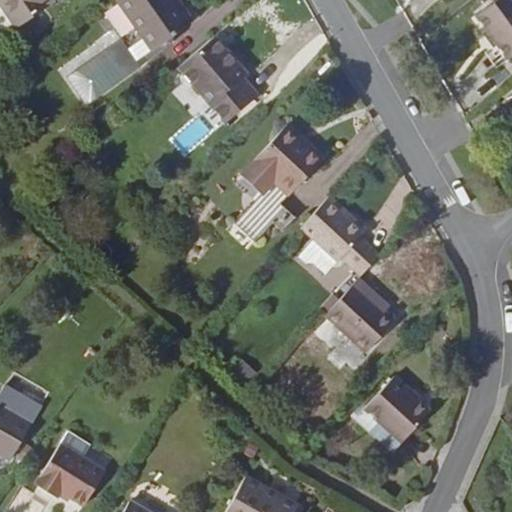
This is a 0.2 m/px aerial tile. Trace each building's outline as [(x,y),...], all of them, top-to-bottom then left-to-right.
[(0,0),(0,1),(16,25),(54,0),(0,0)] [(115,0),(135,28),(134,35),(141,36),(165,40),(169,38),(177,39),(182,24),(189,24),(198,17),(185,0),(115,0)] [(487,22),(494,34),(505,52),(511,47),(511,0),(485,0),(477,5),(487,22)] [(488,38),(494,34),(487,22),(481,25),(488,38)] [(216,35),(174,70),(223,126),(256,98),(241,81),(250,73),(216,35)] [(165,40),(141,36),(126,47),(120,37),(66,74),(86,104),(140,67),(136,60),(165,40)] [(289,122),(241,173),(263,194),(256,202),(243,216),(265,236),(275,226),(284,234),(297,220),(279,203),(287,195),(324,155),(289,122)] [(263,194),(241,173),(233,182),(256,202),(263,194)] [(343,213),(324,196),(294,229),(308,241),(332,263),(335,259),(354,276),(372,256),(374,253),(357,237),(360,234),(340,216),(343,213)] [(319,278),(332,263),(308,241),(295,257),(319,278)] [(372,286),(358,274),(341,294),(324,314),(364,350),(396,315),(387,307),(369,291),(372,286)] [(390,303),(372,286),(369,291),(387,307),(390,303)] [(408,391),(410,388),(396,375),(367,407),(401,439),(429,409),(416,398),(408,391)] [(418,395),(410,388),(408,391),(416,398),(418,395)] [(0,455),(5,458),(27,423),(0,407),(0,455)] [(57,444),(79,456),(84,449),(61,436),(57,444)] [(79,456),(57,444),(32,485),(56,499),(59,494),(81,508),(104,470),(79,456)] [(288,511),(291,509),(238,483),(222,511),(288,511)] [(145,511),(125,502),(120,511),(145,511)]
